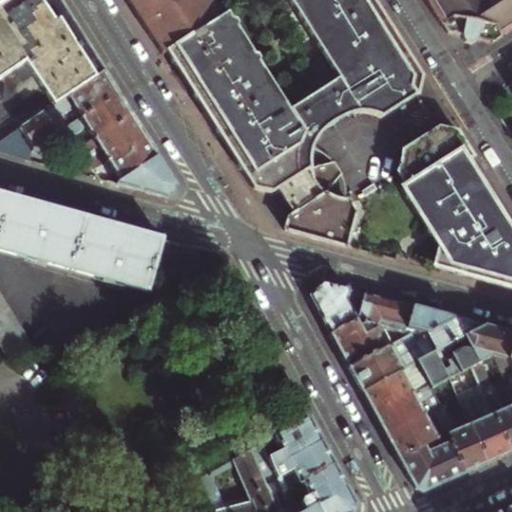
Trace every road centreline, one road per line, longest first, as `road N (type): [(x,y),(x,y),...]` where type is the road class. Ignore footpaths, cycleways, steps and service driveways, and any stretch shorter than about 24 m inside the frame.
road 1 (residential): [(241,240),(393,511)]
road 2 (residential): [(94,0),(241,240)]
road 3 (residential): [(241,240),(511,312)]
road 4 (residential): [(0,172),(241,240)]
